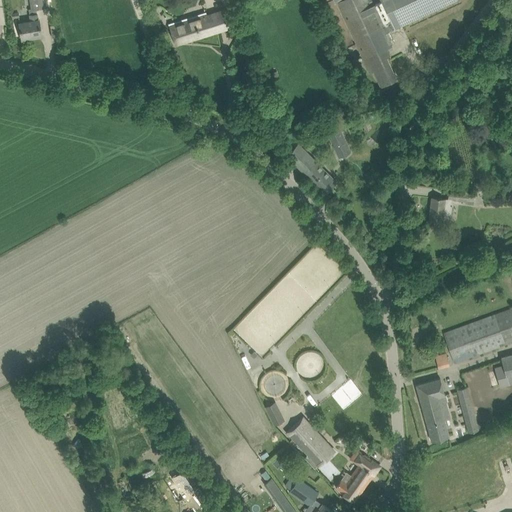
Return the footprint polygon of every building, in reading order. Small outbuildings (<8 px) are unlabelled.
[(19,23),(20,30),(22,39),(33,37),(33,36),(41,34),(39,20),(38,20),(37,14),(36,8),(47,7),(46,0),(29,0),(31,8),(28,9),(31,21),(19,23)] [(333,0),(335,4),(337,3),(363,59),(367,57),(372,67),(380,87),(397,79),(383,50),(392,46),(385,33),(395,29),(394,28),(455,0),(333,0)] [(170,27),(173,34),(176,44),(232,26),(229,17),(227,9),(170,27)] [(338,157),(351,152),(341,130),(329,135),(338,157)] [(337,182),(297,143),(286,155),(325,194),(337,182)] [(429,218),(439,219),(443,220),(443,218),(450,219),(452,199),(474,202),(475,193),(449,190),(448,199),(445,199),(445,198),(431,197),(429,218)] [(511,308),(444,333),(455,362),(511,341),(511,308)] [(435,356),(438,368),(449,366),(446,353),(435,356)] [(504,366),(495,368),(500,387),(511,383),(511,354),(502,357),(504,366)] [(271,380),(274,391),(285,389),(282,377),(271,380)] [(440,378),(426,382),(416,384),(432,441),(449,437),(444,420),(450,418),(448,413),(443,414),(438,397),(445,395),(440,378)] [(470,395),(468,386),(457,389),(468,433),(478,430),(474,413),(475,413),(470,395)] [(275,402),(266,406),(275,424),(284,420),(275,402)] [(289,432),(313,458),(327,445),(303,419),(289,432)] [(244,475),(241,470),(258,458),(252,450),(229,467),(234,473),(233,474),(238,480),(244,475)] [(340,492),(353,501),(373,474),(374,475),(380,466),(357,450),(352,457),(352,458),(351,458),(360,464),(346,484),(341,480),(336,487),(341,490),(340,492)] [(285,484),(291,488),(289,491),(309,505),(310,504),(318,510),(316,511),(334,511),(322,503),(322,504),(314,498),(318,492),(298,478),(297,480),(291,475),(285,484)] [(296,511),(272,477),(265,482),(285,511),(296,511)]
